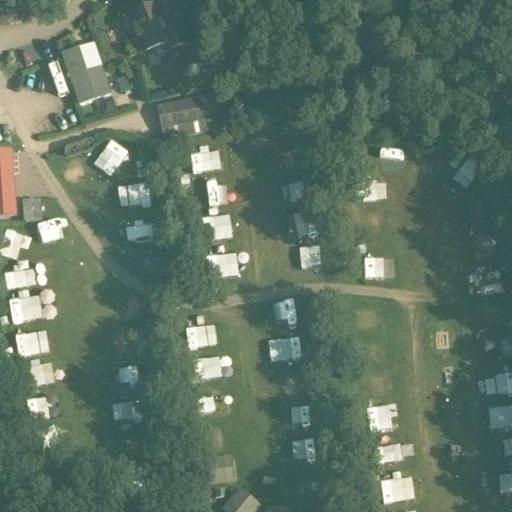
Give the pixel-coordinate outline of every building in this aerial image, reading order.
[(182,15),(167,20),(162,5),(131,16),(145,54),(158,50),(160,56),(193,44),(182,15)] [(85,73),(78,50),(60,56),(78,109),(110,98),(100,68),(85,73)] [(116,81),(121,94),(129,91),(124,78),(116,81)] [(217,95),(156,108),(161,133),(163,142),(230,128),(223,94),(217,95)] [(0,152),(0,219),(15,219),(11,152),(0,152)] [(197,211),(219,207),(215,182),(193,186),(197,211)] [(24,203),(25,224),(41,223),(40,202),(24,203)] [(510,372),(489,373),(489,396),(511,396),(510,372)] [(27,420),(57,417),(55,397),(25,400),(27,420)] [(210,472),(229,470),(227,457),(208,459),(210,472)] [(223,509),(226,511),(252,511),(258,506),(238,490),(223,509)]
